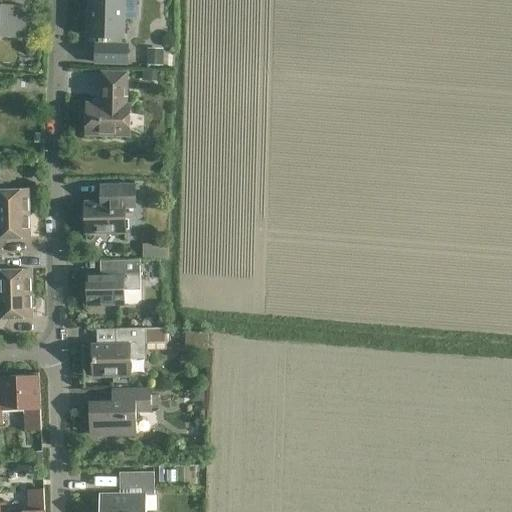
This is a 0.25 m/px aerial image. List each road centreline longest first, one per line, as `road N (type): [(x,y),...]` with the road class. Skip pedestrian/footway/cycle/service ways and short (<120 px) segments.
road 1 (residential): [(52,349),(60,326),(60,0)]
road 2 (residential): [(58,511),(52,349)]
